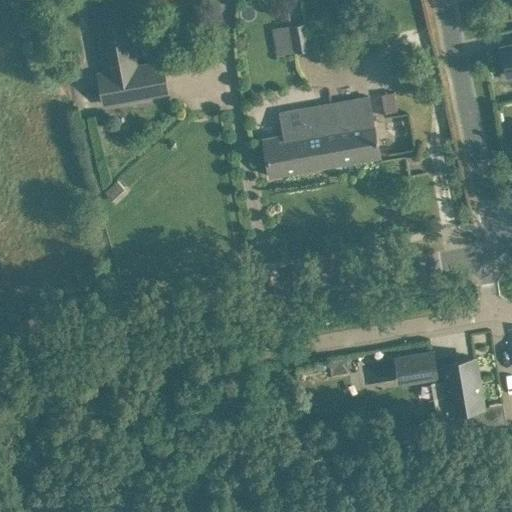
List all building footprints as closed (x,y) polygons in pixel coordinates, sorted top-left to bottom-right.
[(137,65),(126,2),(92,8),(103,70),(96,71),(103,106),(169,94),(163,60),(137,65)] [(277,53),(305,50),(303,23),(274,26),(277,53)] [(511,43),(502,46),(503,49),(500,50),(502,62),(505,61),(508,75),(511,73),(511,43)] [(399,112),(396,93),(383,95),(386,113),(399,112)] [(270,175),(380,155),(376,136),(369,96),(279,111),(283,133),(263,137),(266,155),(270,175)] [(118,180),(105,191),(112,198),(124,187),(118,180)] [(432,352),(396,357),(400,379),(432,374),(433,380),(431,381),(436,413),(452,410),(454,423),(486,426),(482,405),(474,357),(452,361),(451,355),(433,358),(432,352)]
